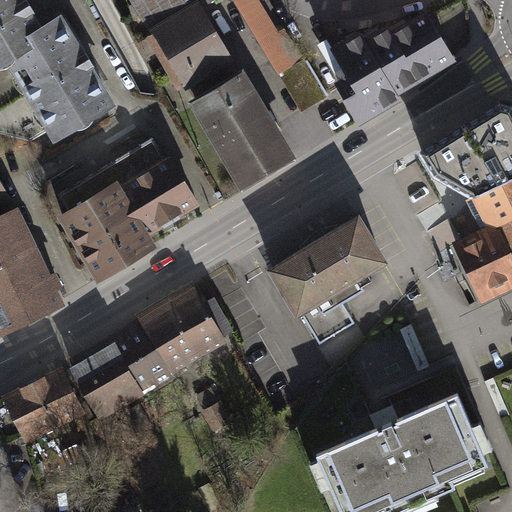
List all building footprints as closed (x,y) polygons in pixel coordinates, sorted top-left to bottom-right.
[(0,0),(0,62),(41,37),(37,31),(27,14),(33,11),(26,0),(19,0),(18,0),(0,0)] [(154,31),(199,6),(208,0),(136,0),(137,1),(129,6),(136,16),(143,12),(154,31)] [(257,0),(242,0),(238,3),(273,62),(294,49),(285,32),(279,36),(257,0)] [(199,6),(154,31),(152,33),(152,34),(149,36),(179,87),(185,83),(229,57),(199,6)] [(453,58),(427,13),(392,34),(388,28),(365,42),(360,35),(334,50),(352,81),(341,88),(359,120),(398,97),(394,92),(404,86),(405,89),(431,74),(430,71),(453,58)] [(41,37),(0,62),(0,132),(31,141),(51,128),(56,137),(110,104),(88,68),(93,65),(84,51),(79,54),(58,18),(37,31),(41,37)] [(280,76),(282,74),(305,60),(297,47),(294,49),(273,62),(280,76)] [(185,83),(197,103),(241,76),(229,57),(185,83)] [(301,80),(314,72),(306,59),(305,60),(282,74),(302,109),(315,102),(301,80)] [(314,72),(301,80),(315,102),(328,94),(314,72)] [(288,155),(241,76),(197,103),(244,182),(288,155)] [(471,122),(501,182),(511,176),(511,110),(510,108),(499,106),(471,122)] [(511,203),(501,182),(471,122),(422,152),(435,173),(452,183),(437,192),(463,238),(485,230),(511,217),(511,203)] [(153,138),(58,194),(68,211),(63,215),(100,276),(151,245),(144,232),(195,202),(169,158),(166,160),(153,138)] [(511,203),(511,217),(485,230),(488,236),(497,253),(507,248),(511,245),(511,176),(501,182),(511,203)] [(0,216),(0,251),(7,267),(35,253),(15,210),(0,216)] [(365,229),(358,218),(272,269),(297,311),(299,310),(319,344),(354,323),(342,303),(364,290),(356,276),(383,260),(364,229),(365,229)] [(497,253),(488,236),(459,250),(478,289),(479,289),(481,294),(511,279),(511,258),(507,248),(497,253)] [(35,253),(7,267),(31,317),(59,303),(53,289),(59,286),(53,273),(46,277),(35,253)] [(7,267),(0,269),(0,323),(3,330),(31,317),(7,267)] [(140,316),(145,326),(172,374),(177,371),(174,365),(222,337),(221,335),(231,329),(217,302),(206,308),(193,285),(140,316)] [(412,323),(400,328),(418,370),(429,365),(412,323)] [(127,336),(155,383),(172,374),(145,326),(127,336)] [(155,383),(127,336),(102,351),(130,398),(155,383)] [(130,398),(102,351),(72,368),(100,416),(130,398)] [(81,410),(61,369),(6,396),(26,437),(81,410)] [(509,414),(493,377),(484,381),(501,418),(509,414)] [(472,425),(458,393),(398,418),(397,419),(398,421),(393,423),(392,421),(383,425),(384,427),(378,430),(377,427),(375,428),(316,453),(319,459),(331,486),(341,511),(356,511),(380,502),(384,511),(391,511),(389,506),(446,481),(449,488),(455,485),(455,483),(450,472),(479,459),(482,466),(484,465),(488,463),(484,453),(472,425)] [(219,403),(204,410),(213,428),(216,427),(219,432),(223,430),(221,424),(228,420),(219,403)] [(369,414),(375,428),(377,427),(378,430),(384,427),(383,425),(392,421),(393,423),(398,421),(397,419),(398,418),(393,404),(369,414)] [(141,429),(131,410),(100,426),(109,443),(132,431),(133,433),(141,429)] [(481,421),(472,425),(484,453),(493,448),(481,421)] [(331,486),(319,459),(310,463),(321,490),(331,486)] [(450,472),(455,483),(486,470),(484,465),(482,466),(479,459),(450,472)] [(389,506),(391,511),(393,511),(405,508),(406,511),(408,511),(439,499),(437,494),(449,488),(446,481),(389,506)] [(384,511),(380,502),(356,511),(384,511)]
